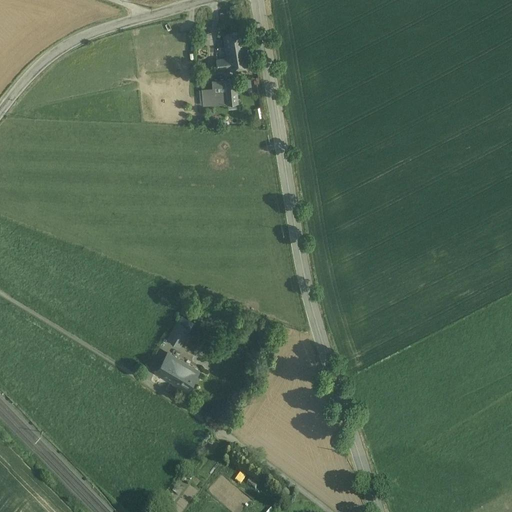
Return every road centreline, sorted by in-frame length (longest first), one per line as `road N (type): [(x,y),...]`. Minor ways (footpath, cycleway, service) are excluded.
road 1 (secondary): [(257,0),(312,316),(374,511)]
road 2 (track): [(325,511),(201,418),(0,295)]
road 3 (unclassified): [(0,114),(37,66),(86,35),(196,0)]
